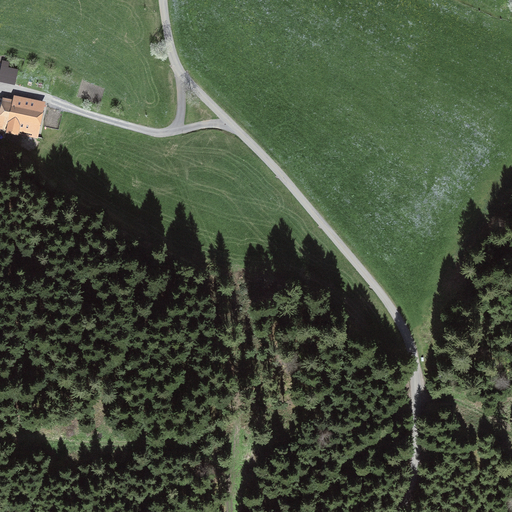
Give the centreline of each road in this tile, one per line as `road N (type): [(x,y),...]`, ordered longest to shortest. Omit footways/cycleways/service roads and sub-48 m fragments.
road 1 (unclassified): [(403,511),(417,439),(407,338),(308,207),(180,72),(162,0)]
road 2 (track): [(175,129),(148,131),(0,88)]
